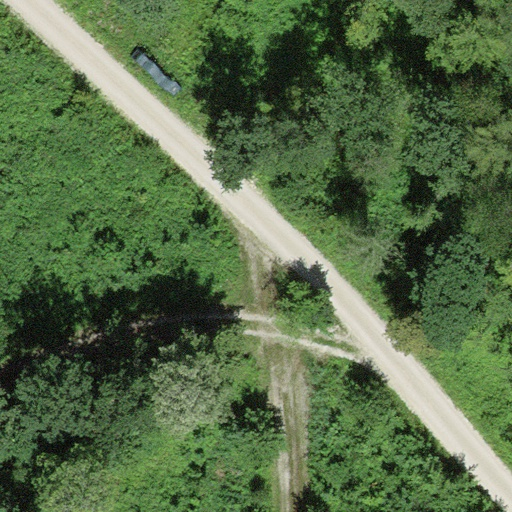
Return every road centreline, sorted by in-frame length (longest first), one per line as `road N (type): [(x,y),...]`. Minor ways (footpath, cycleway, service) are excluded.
road 1 (track): [(29,0),(257,219),(362,342)]
road 2 (track): [(362,342),(191,318),(128,328),(0,380)]
road 3 (track): [(257,219),(298,462),(294,511)]
road 4 (track): [(362,342),(511,486)]
